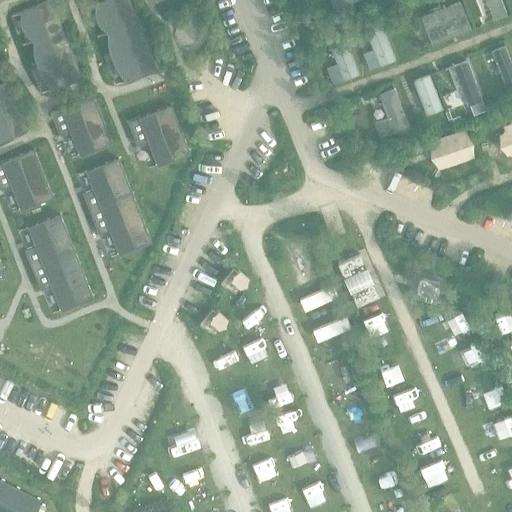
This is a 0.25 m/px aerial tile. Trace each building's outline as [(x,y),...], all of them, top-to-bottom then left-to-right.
[(51,0),(48,0),(21,11),(33,42),(63,29),(51,0)] [(128,0),(103,0),(95,3),(107,33),(137,21),(128,0)] [(501,0),(487,0),(491,16),(505,13),(501,0)] [(459,1),(420,16),(431,44),(470,29),(459,1)] [(364,21),(372,46),(363,50),(369,67),(396,57),(381,15),(364,21)] [(137,21),(107,33),(126,81),(156,69),(137,21)] [(63,29),(33,42),(52,89),(82,77),(63,29)] [(332,79),(357,73),(349,31),(329,35),(334,61),(328,62),(332,79)] [(511,58),(508,43),(493,47),(503,80),(511,77),(511,58)] [(469,114),(486,107),(468,57),(451,64),(469,114)] [(423,79),(412,84),(423,113),(435,109),(423,79)] [(6,83),(0,85),(0,141),(25,131),(6,83)] [(387,114),(375,118),(381,135),(410,124),(396,85),(379,91),(387,114)] [(92,94),(50,111),(59,134),(69,130),(79,155),(111,142),(92,94)] [(170,105),(128,121),(137,144),(147,140),(157,165),(188,152),(170,105)] [(508,157),(511,156),(511,116),(498,121),(508,157)] [(437,167),(477,155),(468,127),(429,138),(437,167)] [(33,148),(0,161),(0,188),(10,184),(20,209),(52,196),(33,148)] [(93,189),(83,193),(88,206),(130,189),(117,158),(86,170),(93,189)] [(130,189),(88,206),(99,233),(109,229),(119,254),(150,241),(130,189)] [(35,245),(24,249),(29,262),(72,245),(59,214),(27,226),(35,245)] [(72,245),(29,262),(40,289),(50,285),(60,310),(92,297),(72,245)] [(359,254),(337,264),(343,278),(366,268),(359,254)] [(240,289),(249,276),(234,265),(224,278),(240,289)] [(420,278),(416,293),(436,298),(440,284),(420,278)] [(372,283),(350,293),(356,306),(378,296),(372,283)] [(219,329),(228,317),(214,306),(205,318),(219,329)] [(455,335),(466,330),(461,317),(450,321),(455,335)] [(461,370),(480,363),(474,346),(455,354),(461,370)] [(403,407),(420,400),(414,386),(397,393),(403,407)] [(0,511),(33,511),(39,501),(0,480),(0,511)]
